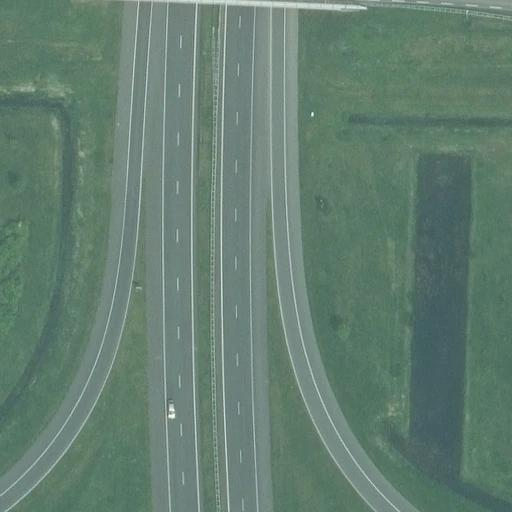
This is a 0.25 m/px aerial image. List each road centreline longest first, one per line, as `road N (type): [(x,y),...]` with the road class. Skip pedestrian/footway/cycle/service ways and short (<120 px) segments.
road 1 (motorway): [(149,0),(129,254),(111,347),(77,421),(0,506)]
road 2 (motorway): [(387,511),(340,455),(287,319),(275,151),(280,0)]
road 3 (motorway): [(245,511),(236,363),(241,0)]
road 4 (motorway): [(183,0),(177,351),(186,511)]
